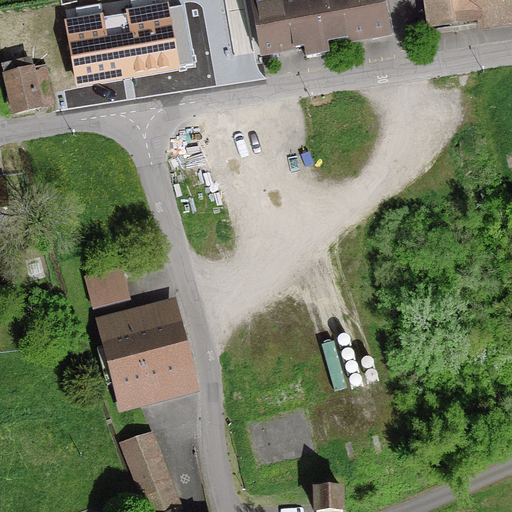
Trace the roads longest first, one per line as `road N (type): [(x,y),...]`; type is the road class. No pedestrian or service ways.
road 1 (residential): [(224,511),(206,375),(139,111)]
road 2 (residential): [(511,55),(139,111)]
road 3 (residential): [(139,111),(0,133)]
